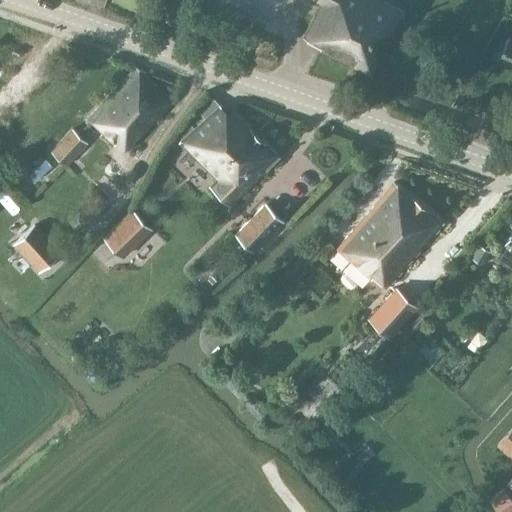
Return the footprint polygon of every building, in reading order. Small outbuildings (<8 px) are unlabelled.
[(372,77),(405,11),(393,5),(383,0),(314,0),(322,4),(305,40),(320,47),(318,51),(372,77)] [(511,35),(511,36),(510,35),(497,60),(511,67),(511,35)] [(127,151),(173,101),(135,65),(85,118),(113,145),(116,141),(127,151)] [(220,107),(180,145),(217,181),(210,189),(231,208),(279,158),(234,115),(230,118),(220,107)] [(67,165),(89,143),(73,128),(52,151),(67,165)] [(374,274),(386,284),(443,220),(392,180),(336,249),(371,276),(374,274)] [(237,236),(255,253),(283,224),(265,207),(237,236)] [(133,213),(105,240),(125,259),(152,232),(133,213)] [(35,225),(14,244),(39,271),(60,252),(35,225)] [(511,268),(511,230),(495,258),(511,268)] [(484,264),(492,252),(480,244),(472,257),(484,264)] [(394,288),(367,318),(389,335),(415,305),(394,288)] [(468,338),(479,344),(485,334),(474,327),(468,338)] [(433,339),(421,354),(430,361),(442,346),(433,339)] [(511,487),(511,428),(497,445),(511,459),(511,475),(506,483),(511,487)]
